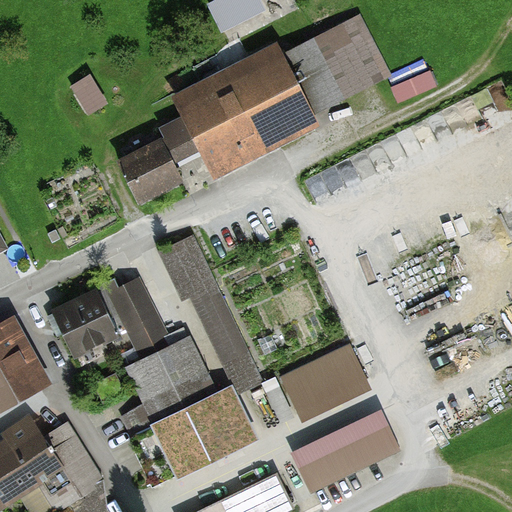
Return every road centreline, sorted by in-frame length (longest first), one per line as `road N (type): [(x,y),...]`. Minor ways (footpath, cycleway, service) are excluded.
road 1 (residential): [(420,479),(413,413),(275,166)]
road 2 (residential): [(275,166),(22,290)]
road 3 (residential): [(139,511),(71,387)]
road 4 (residential): [(382,106),(275,166)]
